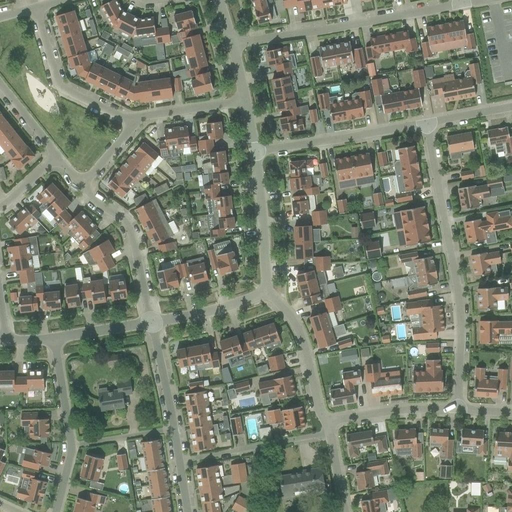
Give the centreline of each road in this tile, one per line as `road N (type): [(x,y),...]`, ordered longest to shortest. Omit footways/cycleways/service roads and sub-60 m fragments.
road 1 (residential): [(459,409),(458,303),(425,123)]
road 2 (residential): [(232,46),(463,2)]
road 3 (residential): [(255,152),(425,123)]
road 4 (residential): [(151,322),(130,232),(83,185)]
road 5 (residential): [(128,119),(62,90),(34,10)]
road 6 (residential): [(331,434),(180,464)]
road 7 (residential): [(326,422),(297,328),(263,290)]
road 8 (residential): [(263,290),(255,152)]
road 9 (residential): [(459,409),(326,422)]
